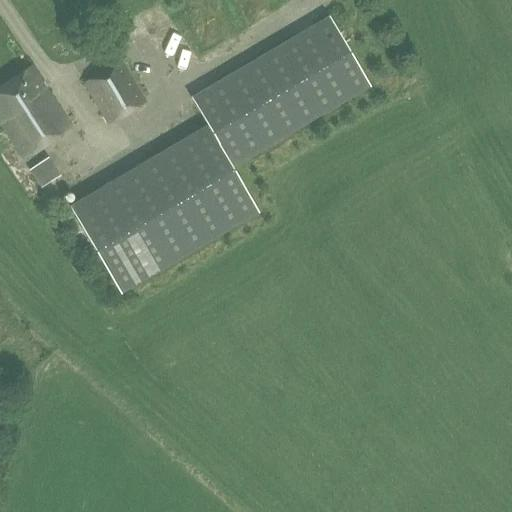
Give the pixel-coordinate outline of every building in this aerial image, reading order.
[(369,85),(329,16),(191,96),(207,124),(69,204),(119,291),(257,210),(231,165),(369,85)] [(123,22),(117,25),(121,30),(126,27),(123,22)] [(168,22),(156,37),(178,55),(191,39),(168,22)] [(109,121),(144,101),(120,58),(84,79),(109,121)] [(0,120),(23,156),(71,125),(31,64),(0,84),(0,120)] [(49,158),(31,169),(44,187),(61,176),(49,158)]
